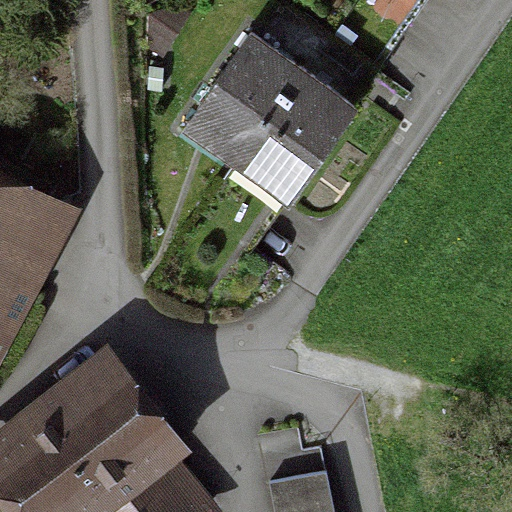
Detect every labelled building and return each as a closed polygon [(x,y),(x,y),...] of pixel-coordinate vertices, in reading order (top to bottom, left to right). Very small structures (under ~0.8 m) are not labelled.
[(391,26),(408,1),(409,0),(339,0),(320,27),(367,60),(377,46),(391,26)] [(229,155),(238,161),(276,187),(294,199),(358,105),(329,86),(279,52),(247,30),(183,125),(229,155)] [(238,161),(229,155),(210,182),(193,208),(241,241),(250,227),(268,200),(276,187),(238,161)] [(0,291),(47,205),(0,179),(0,291)] [(107,368),(0,455),(0,489),(18,511),(100,511),(103,510),(104,511),(203,511),(216,501),(107,368)] [(332,511),(323,469),(269,481),(275,511),(332,511)]
